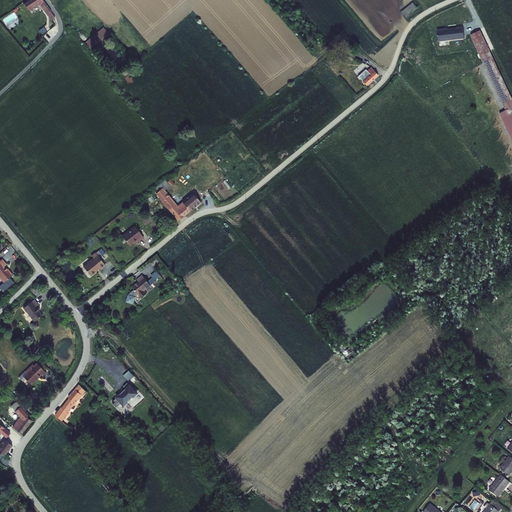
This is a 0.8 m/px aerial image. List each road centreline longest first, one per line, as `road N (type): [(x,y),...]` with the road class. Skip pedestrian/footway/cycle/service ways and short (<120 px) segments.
road 1 (unclassified): [(453,0),(409,26),(373,91),(247,195),(195,216),(76,313)]
road 2 (residential): [(76,313),(86,337),(82,365),(17,457),(19,477),(44,511)]
road 3 (unclassified): [(0,94),(60,33),(46,0)]
